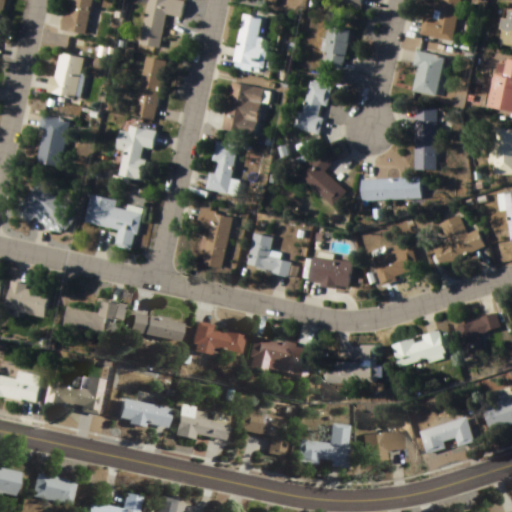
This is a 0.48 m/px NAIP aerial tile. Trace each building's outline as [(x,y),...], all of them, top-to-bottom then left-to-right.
[(86,35),(92,0),(66,0),(61,30),(86,35)] [(166,15),(183,18),(186,1),(179,0),(148,0),(141,45),(161,49),(166,15)] [(460,0),(440,0),(437,18),(424,15),(420,35),(453,42),(460,0)] [(511,9),(506,8),(496,46),(511,50),(511,9)] [(235,63),(263,68),(266,50),(257,48),(263,18),(243,15),(235,63)] [(319,67),(340,73),(352,32),(331,26),(319,67)] [(444,57),(419,52),(411,92),(436,97),(444,57)] [(77,99),(85,59),(58,53),(50,93),(77,99)] [(135,117),(156,121),(167,61),(146,58),(135,117)] [(511,60),(505,59),(502,75),(493,73),(488,109),(511,112),(511,60)] [(332,88),(309,81),(297,130),(320,136),(324,119),(319,117),(322,106),(327,108),(332,88)] [(223,130),(255,137),(265,90),(233,83),(223,130)] [(437,110),(415,110),(415,170),(437,170),(437,110)] [(36,164),(62,168),(71,121),(45,116),(36,164)] [(124,152),(120,178),(144,182),(148,161),(141,161),(143,148),(154,150),(157,132),(130,127),(129,133),(119,132),(116,150),(124,152)] [(511,129),(493,129),(493,176),(511,175),(511,129)] [(209,191),(230,194),(237,146),(216,143),(209,191)] [(347,193),(325,173),(336,161),(322,148),(298,175),(334,208),(347,193)] [(361,181),(362,202),(422,200),(421,179),(361,181)] [(79,216),(38,184),(15,214),(30,225),(40,212),(67,232),(79,216)] [(511,192),(498,194),(501,212),(507,211),(511,241),(511,192)] [(143,210),(127,207),(126,211),(117,209),(118,201),(91,196),(86,224),(119,231),(115,249),(135,252),(143,210)] [(200,266),(223,270),(232,217),(201,211),(196,238),(205,240),(200,266)] [(486,250),(478,231),(468,235),(460,216),(441,224),(450,245),(435,252),(441,267),(486,250)] [(273,238),(254,235),(247,270),(289,278),(292,263),(281,261),(282,255),(271,253),(273,238)] [(381,287),(397,282),(396,278),(419,272),(412,248),(374,258),(381,287)] [(351,261),(312,260),(312,287),(351,288),(351,261)] [(10,286),(6,314),(44,321),(49,292),(10,286)] [(99,314),(67,308),(63,329),(104,337),(107,321),(118,324),(121,307),(101,303),(99,314)] [(178,323),(130,315),(127,335),(175,343),(178,323)] [(501,329),(497,316),(455,327),(463,360),(483,355),(478,336),(501,329)] [(188,347),(236,357),(241,333),(221,329),(221,334),(210,332),(211,327),(193,323),(188,347)] [(399,370),(446,358),(439,333),(392,345),(399,370)] [(289,367),(288,377),(303,379),(309,349),(251,339),(247,360),(289,367)] [(376,384),(376,347),(360,347),(360,364),(323,364),(323,384),(376,384)] [(17,381),(0,376),(0,397),(37,406),(42,377),(19,373),(17,381)] [(94,415),(101,382),(85,379),(82,391),(52,384),(48,404),(94,415)] [(511,428),(511,388),(494,393),(497,403),(482,407),(491,435),(511,428)] [(114,423),(161,431),(165,409),(118,401),(114,423)] [(219,444),(225,416),(208,413),(177,407),(171,434),(219,444)] [(236,432),(267,437),(264,456),(280,458),(283,437),(276,436),(279,418),(240,412),(236,432)] [(456,448),(473,444),(466,419),(422,431),(429,455),(446,451),(444,444),(454,441),(456,448)] [(344,426),(327,425),(326,444),(297,442),(295,463),(326,465),(326,468),(342,469),(344,426)] [(362,434),(362,464),(382,464),(381,451),(396,451),(396,434),(362,434)] [(0,497),(11,500),(17,473),(0,469),(0,497)] [(73,483),(34,475),(29,498),(68,506),(73,483)] [(84,511),(135,511),(139,498),(122,494),(118,510),(86,503),(84,511)] [(171,511),(173,501),(155,497),(151,511),(171,511)]
